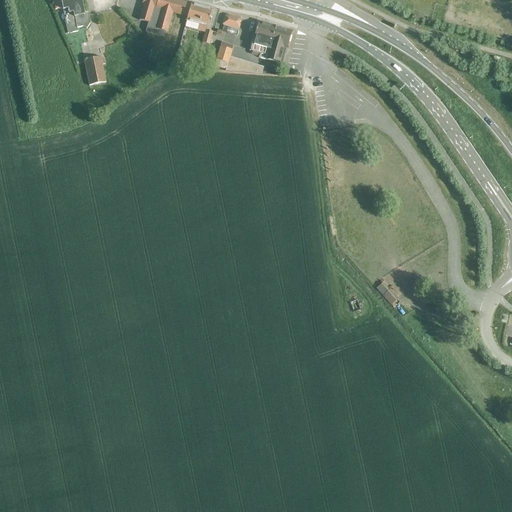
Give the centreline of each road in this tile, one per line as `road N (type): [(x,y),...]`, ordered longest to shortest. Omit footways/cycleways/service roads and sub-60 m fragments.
road 1 (primary): [(511,151),(421,60),(344,17),(320,15)]
road 2 (primary): [(320,15),(409,82),(484,184)]
